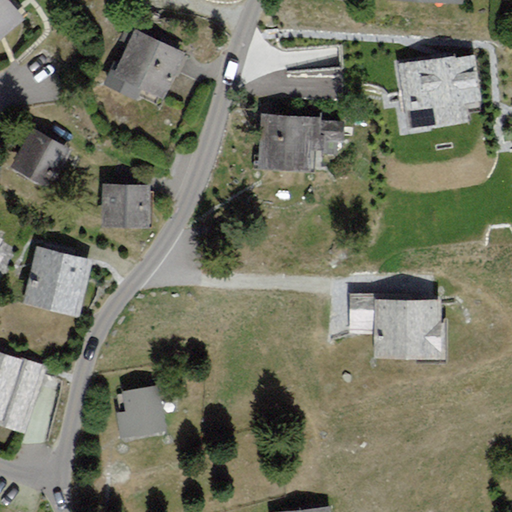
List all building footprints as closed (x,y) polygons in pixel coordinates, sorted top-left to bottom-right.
[(0,35),(13,25),(0,7),(0,35)] [(182,54),(133,32),(108,85),(135,98),(138,92),(160,102),(182,54)] [(477,56),(399,67),(408,131),(469,123),(467,105),(483,102),(477,56)] [(330,124),(249,116),(244,169),(292,174),(294,153),(308,155),(310,140),(328,142),(330,124)] [(65,158),(26,137),(7,171),(46,192),(65,158)] [(144,191),(97,190),(96,227),(144,228),(144,191)] [(91,265),(39,251),(25,302),(76,317),(91,265)] [(364,297),(340,297),(340,313),(360,313),(360,362),(426,363),(427,305),(364,304),(364,297)] [(35,372),(0,360),(0,427),(15,432),(35,372)] [(156,430),(154,401),(110,404),(112,432),(156,430)]
